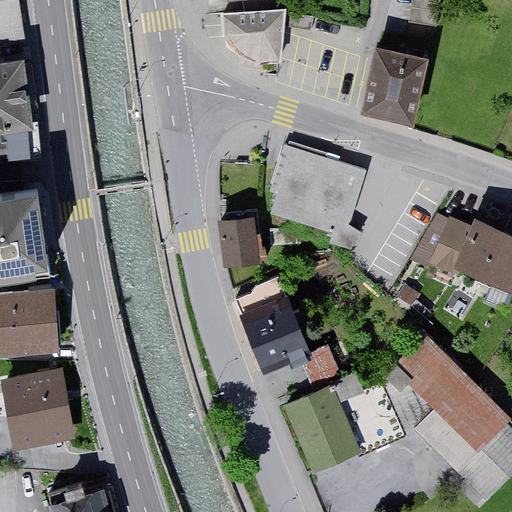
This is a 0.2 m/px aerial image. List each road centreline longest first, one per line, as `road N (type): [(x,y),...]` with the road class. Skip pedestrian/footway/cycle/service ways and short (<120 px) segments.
road 1 (residential): [(285,511),(214,338),(189,247),(165,91)]
road 2 (unclassified): [(165,91),(196,91),(287,117),(511,193)]
road 3 (secondary): [(62,163),(82,286),(145,511)]
road 4 (secondary): [(42,0),(62,163)]
